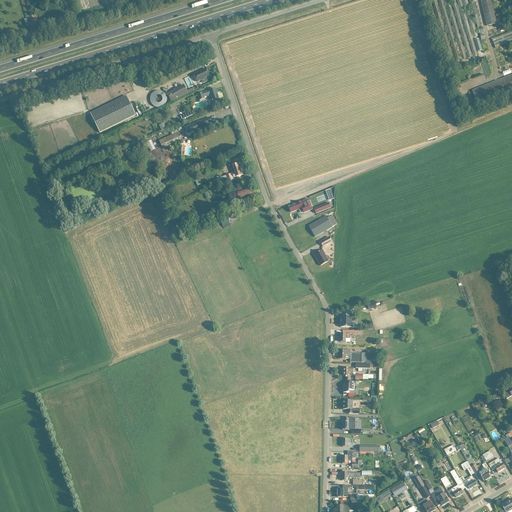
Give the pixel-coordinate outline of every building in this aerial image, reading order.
[(476,2),(475,0),(468,0),(470,3),(471,3),(477,28),(482,26),(476,2)] [(491,0),(487,0),(481,2),(486,26),(497,24),(491,0)] [(511,30),(491,39),(495,48),(511,41),(511,30)] [(482,50),(478,39),(474,40),(477,52),(482,50)] [(194,74),(198,82),(209,77),(206,69),(194,74)] [(511,93),(511,74),(472,90),(479,107),(511,93)] [(168,94),(172,102),(188,94),(184,85),(173,90),(174,91),(168,94)] [(202,93),(197,95),(199,100),(204,99),(203,97),(209,95),(212,105),(214,104),(215,104),(219,102),(215,89),(202,93)] [(91,115),(93,119),(100,133),(136,115),(127,97),(91,115)] [(141,107),(144,114),(150,111),(149,107),(146,109),(144,105),(141,107)] [(210,118),(205,120),(185,129),(187,132),(186,133),(187,135),(189,136),(193,134),(192,132),(212,123),(210,118)] [(181,137),(179,132),(159,141),(161,146),(181,137)] [(230,174),(226,176),(228,180),(229,183),(233,181),(232,180),(234,180),(238,179),(237,177),(243,175),(241,168),(241,169),(239,164),(240,163),(235,165),(235,164),(235,165),(233,165),(235,173),(232,173),(233,174),(230,174)] [(225,181),(213,186),(214,189),(224,185),(224,186),(225,188),(228,187),(228,185),(226,181),(225,181)] [(243,188),(236,190),(239,199),(248,196),(249,199),(254,198),(253,194),(254,194),(252,188),(244,191),(243,188)] [(330,189),(325,191),(329,201),(334,199),(330,189)] [(210,191),(204,194),(207,199),(213,196),(210,191)] [(229,198),(219,203),(225,216),(235,212),(229,198)] [(304,213),(312,210),(308,200),(289,208),(291,213),(299,209),(301,214),(304,212),(304,213)] [(245,201),(237,203),(239,210),(242,208),(247,207),(245,201)] [(314,209),(316,214),(333,207),(331,203),(329,204),(329,203),(314,209)] [(313,223),(309,226),(315,237),(320,235),(333,228),(332,227),(338,224),(334,218),(333,215),(327,218),(326,216),(313,223)] [(333,242),(330,237),(322,242),(325,247),(333,242)] [(314,255),(320,266),(329,261),(328,261),(330,259),(328,256),(326,257),(322,250),(320,252),(319,252),(318,252),(319,253),(314,255)] [(367,304),(367,305),(369,310),(377,308),(375,301),(367,304)] [(352,324),(352,316),(340,316),(340,328),(357,328),(357,324),(352,324)] [(340,342),(350,342),(350,334),(340,334),(340,342)] [(340,351),(340,359),(345,359),(350,359),(350,363),(362,363),(364,363),(366,363),(366,354),(362,354),(351,354),(351,355),(350,355),(350,350),(351,350),(346,350),(340,350),(340,351)] [(356,364),(356,368),(362,368),(362,372),(366,372),(366,369),(370,369),(370,364),(356,364)] [(346,376),(345,380),(350,381),(350,376),(353,376),(353,368),(349,368),(344,368),(344,376),(346,376)] [(354,390),(354,382),(344,381),(344,385),(343,385),(343,395),(347,395),(347,393),(349,393),(349,390),(354,390)] [(507,399),(511,397),(511,396),(511,387),(508,390),(507,389),(502,392),(507,399)] [(501,392),(492,397),(495,400),(503,396),(501,392)] [(343,401),(343,410),(347,410),(349,410),(349,414),(360,414),(360,410),(360,409),(352,409),(352,401),(343,401)] [(356,429),(356,418),(343,417),(343,422),(342,422),(342,431),(351,431),(351,430),(351,429),(356,429)] [(448,454),(453,451),(456,450),(454,445),(444,450),(447,455),(448,454)] [(486,461),(494,456),(490,451),(483,455),(483,456),(486,461)] [(359,454),(359,452),(347,452),(347,456),(342,456),(342,464),(347,464),(347,461),(352,461),(352,458),(359,458),(359,454)] [(502,464),(498,459),(488,465),(492,471),(495,468),(498,473),(505,469),(502,464)] [(358,461),(358,463),(352,463),(352,469),(363,469),(363,461),(358,461)] [(464,470),(467,468),(471,475),(474,473),(468,462),(461,465),(464,470)] [(487,465),(485,463),(484,464),(483,465),(486,470),(479,474),(481,477),(481,478),(482,478),(484,481),(491,477),(488,473),(490,472),(489,470),(490,470),(489,469),(487,465)] [(475,464),(471,466),(476,474),(479,472),(475,464)] [(347,478),(353,478),(354,478),(354,473),(357,473),(357,469),(350,469),(350,473),(342,473),(342,481),(347,481),(347,478)] [(454,470),(450,472),(458,485),(457,485),(458,486),(461,491),(465,488),(462,482),(461,483),(459,479),(454,470)] [(413,480),(419,489),(424,485),(419,476),(413,480)] [(461,483),(462,482),(465,488),(467,491),(470,489),(470,490),(477,485),(471,476),(465,480),(463,477),(459,479),(461,483)] [(378,477),(363,477),(363,485),(378,485),(378,477)] [(441,480),(445,487),(450,484),(446,477),(441,480)] [(396,487),(390,490),(391,491),(393,495),(402,490),(403,492),(407,489),(403,482),(396,487)] [(343,497),(348,497),(348,486),(343,486),(343,490),(338,489),(338,497),(343,497)] [(448,492),(452,499),(455,496),(456,498),(463,494),(461,491),(458,486),(451,490),(448,492)] [(420,490),(426,499),(431,497),(425,487),(420,490)] [(434,492),(430,494),(435,502),(438,506),(441,504),(442,506),(449,502),(444,493),(441,488),(434,492)] [(503,509),(499,511),(498,511),(508,511),(511,509),(511,499),(508,501),(509,502),(502,506),(503,508),(503,509)] [(430,501),(420,507),(423,511),(425,510),(426,511),(432,511),(435,510),(430,501)] [(338,506),(337,511),(348,511),(348,503),(339,502),(339,506),(338,506)]
